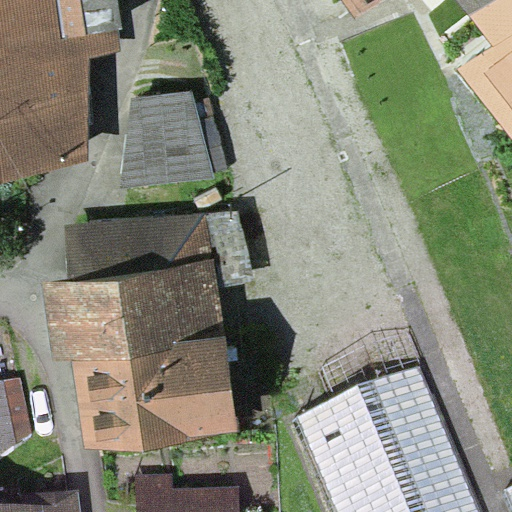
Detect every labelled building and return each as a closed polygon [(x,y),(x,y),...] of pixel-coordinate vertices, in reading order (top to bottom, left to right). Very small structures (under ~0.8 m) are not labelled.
[(0,0),(0,163),(33,159),(33,157),(67,153),(60,27),(116,20),(112,0),(0,0)] [(344,0),(354,12),(368,0),(344,0)] [(511,0),(481,0),(485,5),(441,39),(511,124),(511,0)] [(184,95),(135,99),(124,180),(205,174),(184,95)] [(65,274),(76,349),(216,334),(209,283),(239,278),(229,212),(86,223),(90,271),(65,274)] [(227,424),(216,334),(76,349),(88,436),(227,424)] [(288,428),(323,511),(474,511),(417,374),(328,411),(288,428)] [(0,460),(9,454),(0,409),(0,460)] [(144,511),(140,511),(139,511),(229,511),(230,508),(162,510),(161,493),(143,493),(144,511)] [(505,511),(511,511),(511,493),(500,499),(505,511)]
